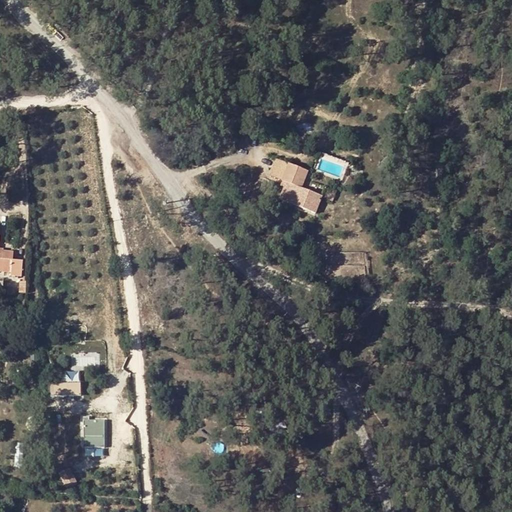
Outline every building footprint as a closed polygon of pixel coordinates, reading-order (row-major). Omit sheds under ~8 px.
[(273,125),(256,115),(252,121),(269,131),(273,125)] [(269,177),(281,181),(287,165),(275,161),(269,177)] [(288,184),(282,201),(279,208),(287,210),(289,205),(315,214),(321,197),(301,190),(307,173),(287,165),(281,181),(288,184)] [(283,188),(278,200),(282,201),(288,184),(281,181),(279,186),(283,188)] [(11,264),(12,253),(3,253),(3,256),(0,255),(0,273),(10,275),(9,277),(19,278),(20,265),(11,264)] [(105,423),(84,423),(84,438),(104,438),(105,423)] [(23,458),(26,444),(20,443),(17,457),(23,458)]
